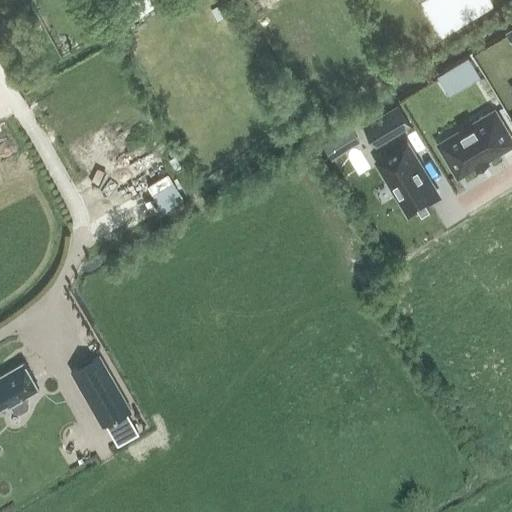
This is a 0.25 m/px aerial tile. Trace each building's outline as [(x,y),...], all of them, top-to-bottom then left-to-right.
[(110,14),(117,27),(139,14),(132,1),(110,14)] [(456,66),(468,87),(480,80),(468,59),(456,66)] [(363,125),(376,146),(410,125),(398,104),(363,125)] [(458,175),(511,143),(511,142),(494,112),(440,145),(458,175)] [(358,143),(349,127),(323,143),(332,159),(358,143)] [(419,207),(422,211),(429,206),(427,203),(438,196),(407,144),(377,162),(409,214),(419,207)] [(167,173),(148,186),(162,207),(181,194),(167,173)] [(454,365),(487,345),(461,302),(428,322),(454,365)] [(103,426),(131,410),(99,354),(71,371),(103,426)] [(0,407),(8,403),(10,406),(12,405),(15,411),(20,412),(27,408),(28,403),(25,397),(39,389),(24,363),(0,376),(0,407)]
